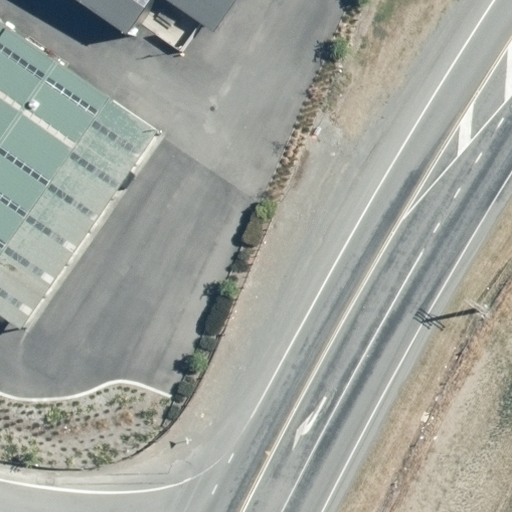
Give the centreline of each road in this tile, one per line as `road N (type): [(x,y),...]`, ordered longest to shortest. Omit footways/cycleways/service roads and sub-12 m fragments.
road 1 (secondary): [(243,511),(443,150)]
road 2 (secondary): [(443,150),(511,15)]
